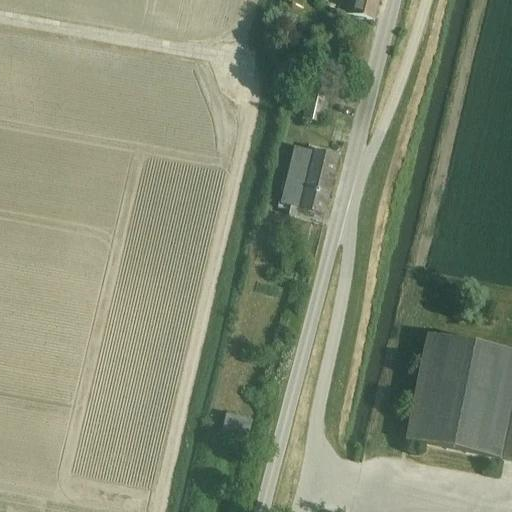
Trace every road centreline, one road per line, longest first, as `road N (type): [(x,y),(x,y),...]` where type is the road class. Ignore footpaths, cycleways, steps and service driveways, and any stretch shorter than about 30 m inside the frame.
road 1 (track): [(0,16),(235,59),(252,112),(159,511)]
road 2 (unclassified): [(261,511),(390,0)]
road 3 (track): [(347,181),(372,150),(425,0)]
